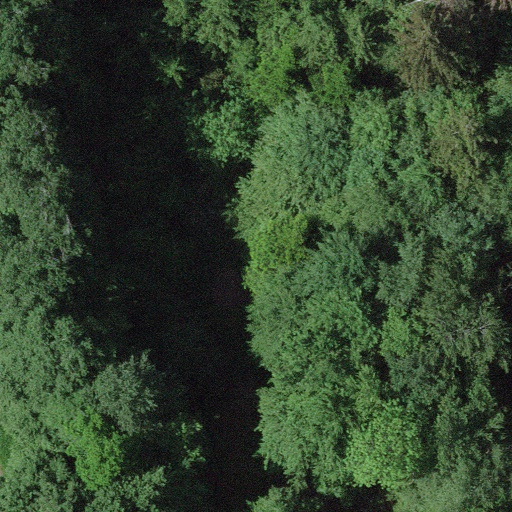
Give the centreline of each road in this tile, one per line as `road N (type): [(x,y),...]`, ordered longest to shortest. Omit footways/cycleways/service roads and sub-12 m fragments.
road 1 (track): [(511,338),(289,493),(284,511)]
road 2 (track): [(251,511),(289,493),(511,451)]
